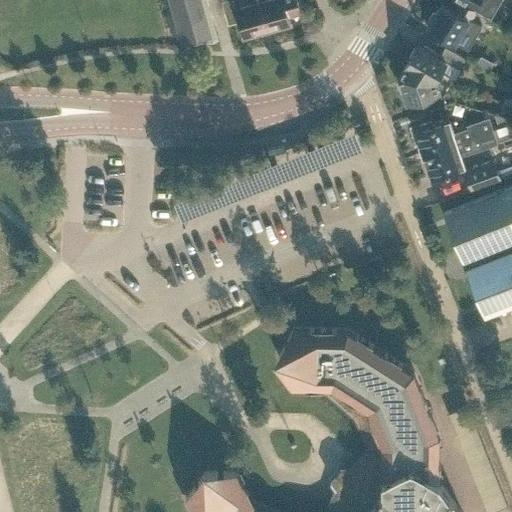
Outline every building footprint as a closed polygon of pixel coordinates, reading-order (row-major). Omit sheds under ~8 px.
[(170,0),(181,38),(188,36),(190,41),(216,34),(206,0),(170,0)] [(265,27),(257,0),(246,0),(233,4),(242,34),(265,27)] [(257,0),(265,27),(289,21),(287,12),(301,8),(298,0),(257,0)] [(431,12),(426,20),(428,23),(426,25),(452,40),(460,26),(463,28),(475,10),(459,0),(458,0),(454,9),(441,1),(434,11),(431,12)] [(462,0),(486,14),(495,0),(497,2),(498,0),(462,0)] [(403,64),(404,65),(427,79),(431,74),(447,83),(452,75),(454,76),(460,67),(459,66),(465,57),(445,45),(438,56),(433,53),(435,50),(424,43),(422,47),(415,43),(403,64)] [(427,79),(404,65),(398,76),(406,101),(411,99),(412,102),(424,98),(423,95),(435,90),(441,94),(447,83),(431,74),(427,79)] [(511,113),(511,103),(504,101),(501,110),(511,113)] [(510,122),(508,116),(494,113),(498,125),(510,122)] [(415,128),(423,151),(492,128),(488,114),(466,122),(467,124),(453,129),(449,116),(433,122),(432,119),(420,123),(421,126),(415,128)] [(492,128),(423,151),(431,174),(437,172),(438,175),(450,171),(449,168),(464,163),(460,150),(474,145),(474,147),(496,140),(492,128)] [(493,156),(463,167),(471,187),(501,176),(493,156)] [(511,183),(444,211),(484,314),(511,302),(511,183)] [(252,499),(237,471),(205,470),(186,496),(193,511),(462,511),(438,477),(438,433),(439,433),(413,368),(347,327),(294,326),(279,354),(293,383),(325,384),(325,387),(357,415),(369,445),(351,466),(340,465),(332,479),(337,488),(326,511),(286,511),(255,498),(252,499)] [(488,511),(508,503),(467,402),(447,410),(488,511)]
